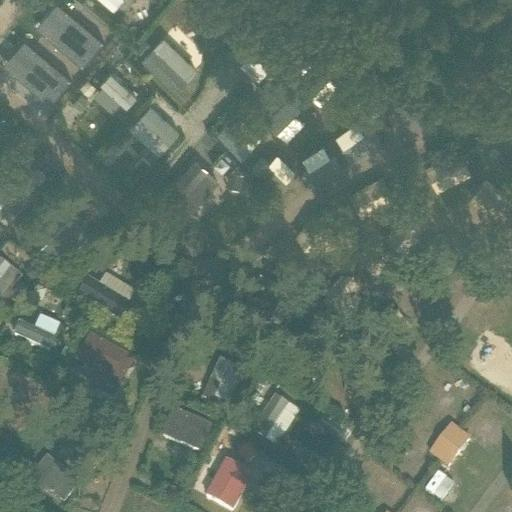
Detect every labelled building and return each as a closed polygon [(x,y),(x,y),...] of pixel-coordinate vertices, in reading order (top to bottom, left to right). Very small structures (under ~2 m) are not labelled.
[(44,33),(82,66),(103,41),(65,8),(44,33)] [(233,9),(217,19),(224,30),(240,21),(233,9)] [(151,45),(144,39),(136,49),(143,55),(151,45)] [(71,79),(33,46),(11,71),(49,104),(71,79)] [(109,70),(90,92),(113,113),(132,90),(109,70)] [(363,81),(349,105),(373,119),(387,95),(363,81)] [(269,101),(276,92),(267,85),(260,94),(269,101)] [(89,99),(81,92),(72,102),(80,109),(89,99)] [(302,120),(293,111),(300,103),(287,92),(262,119),(284,139),(302,120)] [(157,153),(178,130),(148,102),(126,125),(157,153)] [(229,130),(223,123),(214,131),(238,157),(259,138),(242,118),(229,130)] [(370,124),(361,129),(356,120),(332,134),(347,158),(379,139),(370,124)] [(324,142),(299,156),(305,168),(299,171),(307,185),(338,168),(324,142)] [(483,152),(471,144),(465,153),(476,161),(483,152)] [(499,152),(492,147),(488,153),(494,158),(499,152)] [(274,150),(265,160),(283,179),(293,169),(274,150)] [(460,150),(423,164),(432,187),(469,173),(460,150)] [(142,156),(133,166),(142,174),(151,164),(142,156)] [(193,205),(219,180),(195,156),(169,180),(193,205)] [(259,156),(250,165),(274,190),(283,181),(259,156)] [(242,174),(244,171),(237,164),(231,170),(230,170),(225,185),(238,189),(242,174)] [(0,182),(0,215),(6,221),(36,187),(14,167),(0,182)] [(493,213),(509,196),(486,175),(471,192),(493,213)] [(66,202),(36,232),(44,239),(74,210),(66,202)] [(57,265),(87,235),(70,217),(39,248),(57,265)] [(15,227),(22,244),(33,239),(26,222),(15,227)] [(201,231),(196,232),(192,235),(192,241),(195,244),(200,245),(204,243),(206,238),(205,233),(201,231)] [(446,279),(461,260),(437,240),(422,260),(446,279)] [(376,284),(397,260),(378,242),(356,266),(376,284)] [(112,268),(101,256),(91,265),(103,278),(112,268)] [(294,268),(294,260),(286,256),(279,262),(279,270),(287,274),(294,268)] [(0,307),(23,278),(0,259),(0,307)] [(39,270),(25,276),(29,285),(43,279),(39,270)] [(306,283),(295,278),(289,289),(300,295),(306,283)] [(342,279),(321,304),(344,324),(365,300),(342,279)] [(87,281),(77,298),(123,326),(134,309),(129,306),(100,288),(87,281)] [(243,314),(270,327),(286,293),(273,287),(263,308),(249,301),(243,314)] [(218,303),(232,309),(237,297),(223,291),(218,303)] [(79,310),(67,307),(64,320),(76,323),(79,310)] [(10,336),(48,351),(58,325),(38,317),(33,329),(16,323),(10,336)] [(404,349),(412,326),(386,317),(378,340),(404,349)] [(90,337),(76,364),(84,369),(81,375),(92,381),(95,375),(119,388),(134,361),(90,337)] [(251,355),(246,368),(259,374),(265,361),(251,355)] [(244,372),(220,361),(201,402),(225,413),(244,372)] [(68,395),(74,385),(64,378),(58,388),(68,395)] [(251,393),(257,397),(264,387),(258,383),(251,393)] [(438,423),(454,397),(434,385),(418,411),(438,423)] [(279,399),(254,433),(275,448),(299,414),(279,399)] [(161,438),(201,456),(213,430),(173,412),(161,438)] [(478,432),(494,439),(500,427),(484,419),(478,432)] [(452,427),(429,456),(448,470),(470,441),(452,427)] [(30,439),(12,436),(10,448),(27,451),(30,439)] [(235,445),(239,452),(250,446),(245,439),(235,445)] [(250,446),(239,452),(238,453),(246,466),(258,459),(250,446)] [(418,472),(428,460),(413,449),(404,461),(418,472)] [(30,480),(64,506),(80,485),(47,458),(30,480)] [(226,494),(240,470),(226,463),(206,500),(227,511),(234,511),(240,502),(226,494)] [(436,478),(428,492),(445,502),(453,488),(436,478)] [(177,505),(176,490),(164,491),(166,506),(177,505)]
